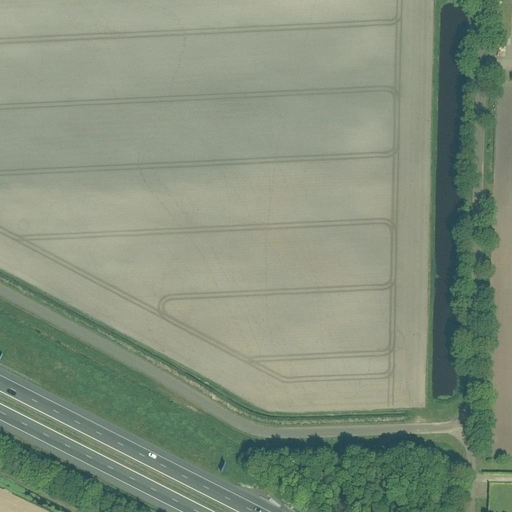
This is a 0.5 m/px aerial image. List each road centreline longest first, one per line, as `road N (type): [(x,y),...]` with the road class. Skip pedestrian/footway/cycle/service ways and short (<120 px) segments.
road 1 (unclassified): [(0,290),(258,432),(461,428)]
road 2 (unclassified): [(461,428),(471,405),(482,0)]
road 3 (motorway): [(253,511),(0,381)]
road 4 (motorway): [(0,413),(194,511)]
